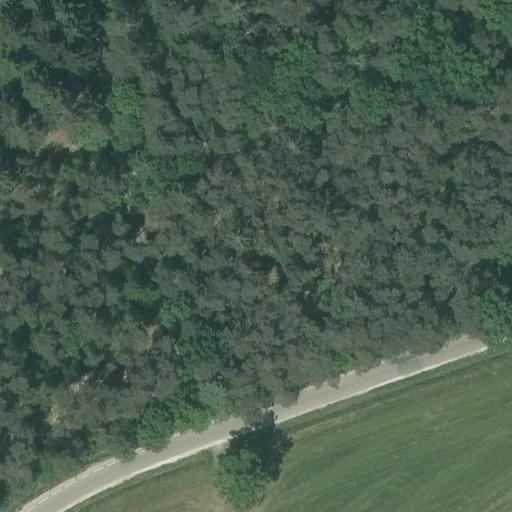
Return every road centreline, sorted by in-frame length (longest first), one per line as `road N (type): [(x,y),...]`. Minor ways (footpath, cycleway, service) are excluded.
road 1 (unclassified): [(42,511),(161,451),(511,327)]
road 2 (track): [(208,436),(131,229),(92,0)]
road 3 (track): [(99,43),(0,161)]
